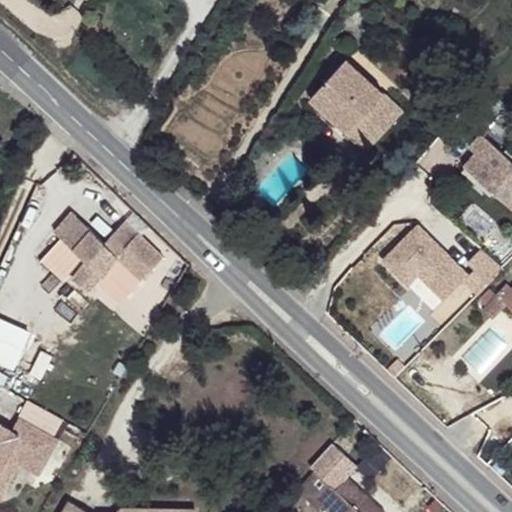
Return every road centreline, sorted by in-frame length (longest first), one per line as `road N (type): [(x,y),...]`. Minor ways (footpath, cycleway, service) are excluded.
road 1 (primary): [(510,511),(195,232)]
road 2 (primary): [(195,232),(485,511)]
road 3 (primary): [(0,51),(195,232)]
road 4 (unknown): [(246,287),(96,490)]
